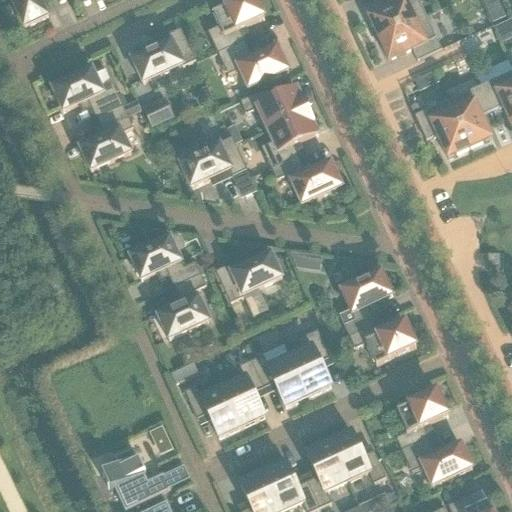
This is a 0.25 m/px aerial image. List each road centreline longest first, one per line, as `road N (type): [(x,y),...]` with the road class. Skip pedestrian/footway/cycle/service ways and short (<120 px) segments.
road 1 (residential): [(402,253),(78,200)]
road 2 (residential): [(78,200),(203,475)]
road 3 (residential): [(287,0),(402,253)]
road 4 (residential): [(453,361),(203,475)]
road 5 (residential): [(417,198),(325,0)]
road 6 (residential): [(22,81),(196,0)]
road 7 (residential): [(142,0),(12,60)]
road 8 (residential): [(453,361),(511,487)]
road 9 (residential): [(22,81),(78,200)]
